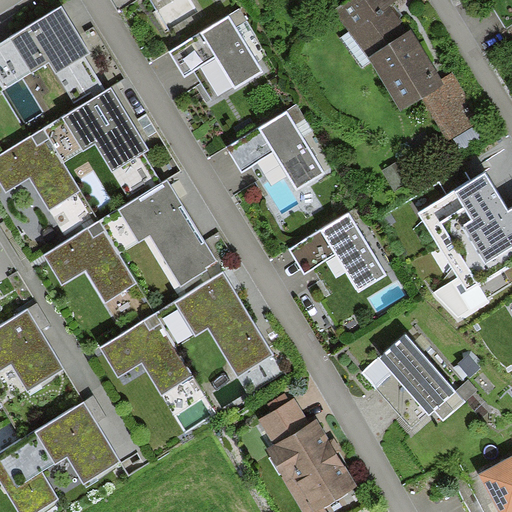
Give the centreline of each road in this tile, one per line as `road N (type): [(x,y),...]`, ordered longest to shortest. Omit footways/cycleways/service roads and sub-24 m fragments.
road 1 (residential): [(97,0),(405,511)]
road 2 (residential): [(439,0),(511,116)]
